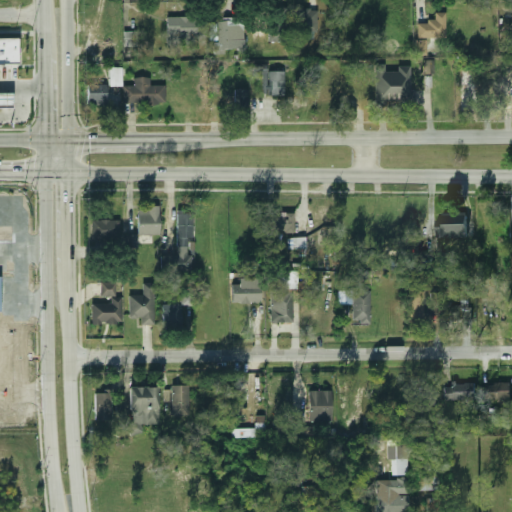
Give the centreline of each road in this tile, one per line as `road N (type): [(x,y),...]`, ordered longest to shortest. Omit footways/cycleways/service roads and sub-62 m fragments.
road 1 (residential): [(511,352),(69,358)]
road 2 (secondary): [(70,174),(511,176)]
road 3 (secondary): [(45,174),(47,373),(63,511)]
road 4 (secondary): [(511,138),(183,139)]
road 5 (secondary): [(84,511),(67,276)]
road 6 (secondary): [(44,13),(45,174)]
road 7 (secondary): [(71,140),(67,0)]
road 8 (secondary): [(183,139),(45,140)]
road 9 (secondary): [(67,276),(71,140)]
